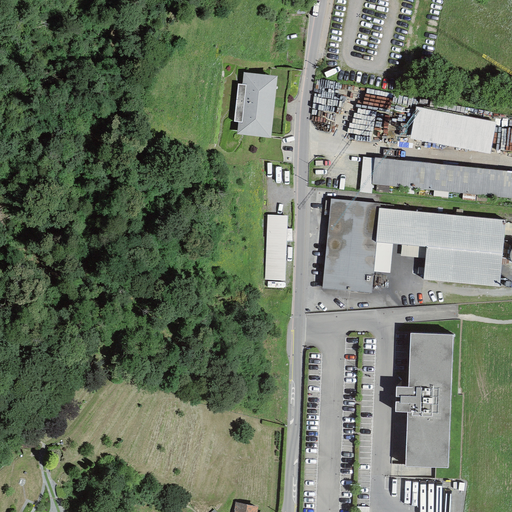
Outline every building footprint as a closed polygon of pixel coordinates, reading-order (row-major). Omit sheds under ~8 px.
[(277,76),(243,72),(242,84),(238,84),(234,122),(238,122),(236,134),(271,138),(277,76)] [(494,124),(414,109),(408,140),(488,155),(494,124)] [(511,171),(374,158),(371,185),(511,198),(511,171)] [(379,204),(330,199),(322,289),(370,293),(375,242),(378,208),(379,204)] [(504,219),(378,208),(375,242),(425,247),(422,280),(498,287),(504,219)] [(288,216),(267,215),(264,280),(285,281),(288,216)] [(452,335),(410,334),(408,387),(396,387),(395,412),(407,412),(405,466),(448,468),(452,335)] [(256,511),(258,506),(235,502),(233,511),(256,511)]
